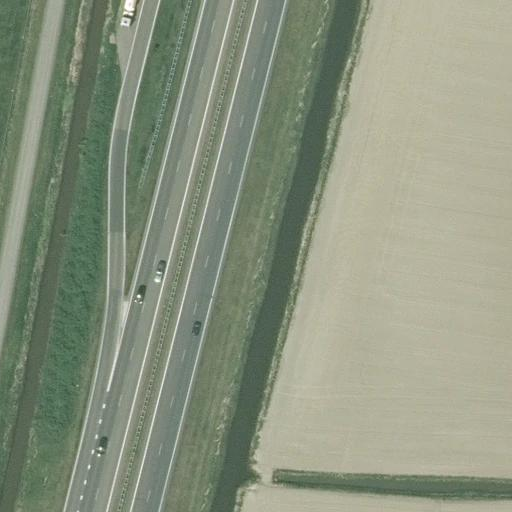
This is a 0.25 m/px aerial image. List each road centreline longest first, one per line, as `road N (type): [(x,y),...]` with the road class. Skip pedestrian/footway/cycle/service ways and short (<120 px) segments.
road 1 (trunk): [(143,511),(270,0)]
road 2 (trunk): [(215,0),(121,397)]
road 3 (unclassified): [(0,294),(55,0)]
road 4 (trunk): [(124,112),(113,290),(121,397)]
